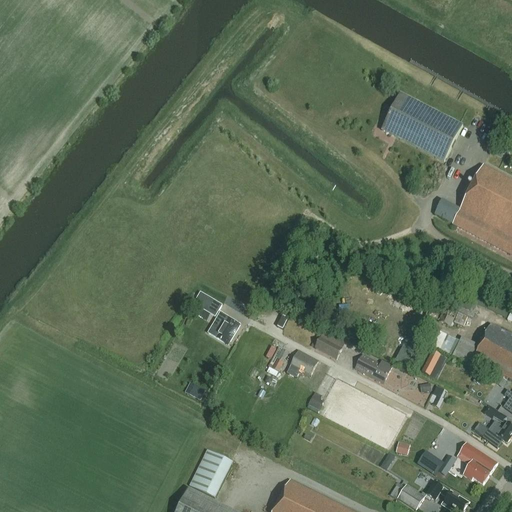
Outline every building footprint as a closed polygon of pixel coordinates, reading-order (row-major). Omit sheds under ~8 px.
[(445,164),(463,127),(400,95),(382,131),(445,164)] [(460,210),(452,225),(511,256),(511,181),(483,166),(460,210)] [(414,258),(425,263),(429,254),(418,249),(414,258)] [(201,294),(194,305),(216,318),(222,306),(201,294)] [(451,328),(460,308),(448,303),(439,323),(451,328)] [(460,309),(458,313),(473,319),(475,315),(460,309)] [(468,318),(458,314),(454,323),(464,328),(468,318)] [(219,316),(208,334),(217,339),(218,338),(216,336),(226,320),(219,316)] [(231,342),(241,326),(227,318),(226,320),(216,336),(218,338),(217,339),(225,344),(227,340),(231,342)] [(480,372),(483,366),(511,380),(511,336),(491,325),(480,348),(462,338),(460,343),(434,331),(427,345),(447,354),(453,357),(453,358),(480,372)] [(413,327),(394,362),(408,369),(426,335),(413,327)] [(321,338),(315,350),(337,361),(342,351),(343,350),(339,348),(321,339),(321,338)] [(388,358),(393,348),(384,344),(380,354),(388,358)] [(279,349),(269,368),(272,370),(277,362),(277,361),(282,351),(279,349)] [(277,362),(283,365),(289,355),(282,351),(277,361),(277,362)] [(312,377),(318,359),(296,351),(289,369),(312,377)] [(432,353),(422,373),(429,378),(440,357),(432,353)] [(382,363),(381,365),(363,356),(356,370),(384,385),(393,368),(382,363)] [(236,357),(231,368),(252,379),(258,368),(236,357)] [(278,374),(283,365),(277,362),(272,370),(278,374)] [(500,377),(495,384),(502,388),(507,382),(500,377)] [(431,385),(420,387),(422,394),(432,392),(431,385)] [(195,387),(191,397),(201,402),(206,392),(195,387)] [(437,397),(437,398),(444,401),(447,394),(441,391),(437,397)] [(324,404),(313,398),(308,406),(319,412),(324,404)] [(308,407),(307,409),(318,415),(319,412),(308,407)] [(488,407),(484,415),(493,420),(493,419),(497,421),(502,424),(506,418),(496,413),(497,412),(488,407)] [(496,423),(484,439),(497,449),(502,442),(507,445),(511,438),(511,427),(507,424),(504,429),(496,423)] [(411,446),(399,443),(397,453),(409,456),(411,446)] [(484,487),(498,465),(467,445),(458,458),(470,467),(464,476),(473,482),(474,480),(484,487)] [(215,500),(217,496),(232,464),(207,452),(189,488),(215,500)] [(438,474),(446,478),(455,460),(447,456),(438,474)] [(351,511),(289,481),(281,496),(273,511),(351,511)] [(427,496),(423,494),(421,496),(407,486),(405,489),(398,484),(390,497),(397,501),(398,500),(415,511),(417,511),(426,499),(430,501),(431,499),(436,502),(441,495),(448,499),(443,507),(451,511),(455,511),(456,511),(455,511),(465,511),(470,505),(452,493),(451,494),(436,484),(427,496)] [(231,511),(188,491),(177,511),(231,511)]
